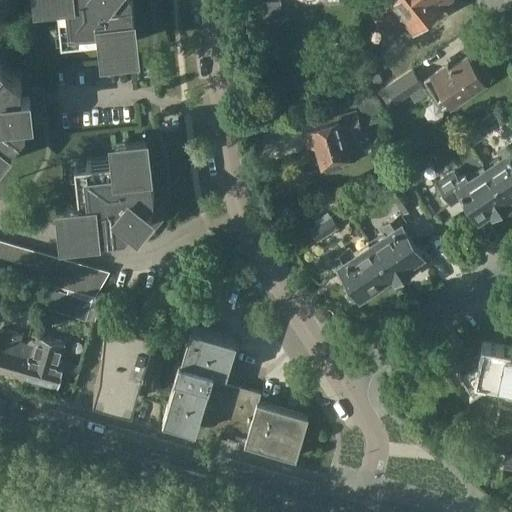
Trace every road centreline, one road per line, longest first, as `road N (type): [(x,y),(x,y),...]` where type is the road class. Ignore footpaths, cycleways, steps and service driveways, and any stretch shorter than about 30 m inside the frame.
road 1 (residential): [(345,384),(234,208),(212,0)]
road 2 (tertiary): [(204,477),(0,415)]
road 3 (residential): [(345,384),(511,269)]
road 4 (unknown): [(50,92),(220,87)]
road 5 (tertiary): [(363,511),(241,476),(204,477)]
road 6 (residential): [(363,511),(376,441),(345,384)]
